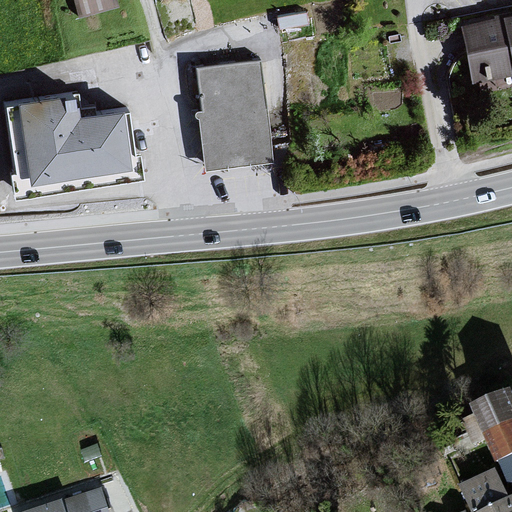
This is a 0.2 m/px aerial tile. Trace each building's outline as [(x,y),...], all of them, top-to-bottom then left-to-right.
[(108,0),(62,0),(69,22),(112,10),(108,0)] [(511,17),(458,29),(470,84),(511,74),(511,17)] [(258,61),(192,68),(204,172),(270,164),(258,61)] [(6,104),(18,191),(130,175),(121,111),(79,117),(75,94),(6,104)] [(511,396),(473,415),(500,470),(511,494),(511,396)] [(460,489),(470,511),(511,511),(511,494),(500,470),(460,489)] [(107,511),(100,488),(23,511),(107,511)]
